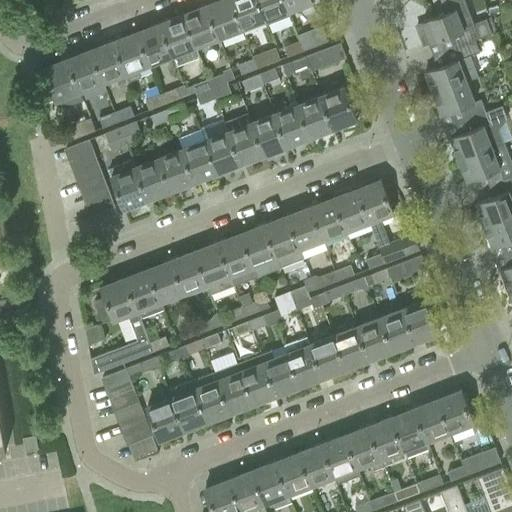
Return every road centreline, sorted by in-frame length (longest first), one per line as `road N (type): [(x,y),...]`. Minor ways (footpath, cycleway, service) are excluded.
road 1 (residential): [(64,276),(409,142)]
road 2 (residential): [(170,475),(487,352)]
road 3 (residential): [(170,475),(137,483),(87,456),(54,297),(64,276)]
road 4 (residential): [(487,352),(409,142)]
road 5 (residential): [(409,142),(352,0)]
road 6 (residential): [(25,45),(158,0)]
road 7 (residential): [(64,276),(39,145)]
